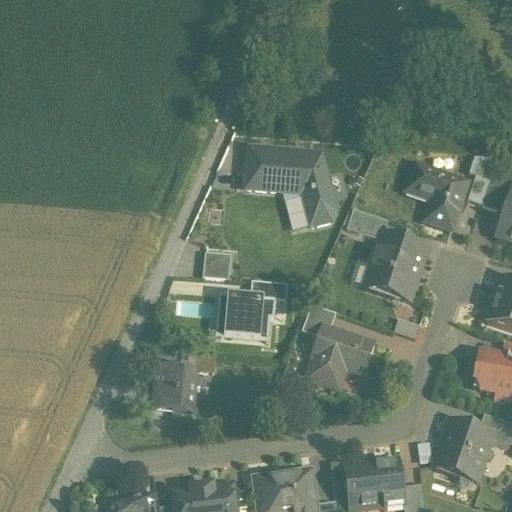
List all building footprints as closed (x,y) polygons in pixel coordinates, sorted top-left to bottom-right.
[(320,160),(250,154),(247,194),(303,199),(311,232),(330,227),(335,218),(320,160)] [(496,165),(474,163),(468,180),(475,182),(467,207),(480,212),(488,186),(496,165)] [(466,189),(415,172),(407,197),(408,198),(410,193),(434,201),(426,227),(451,235),(466,189)] [(511,194),(488,186),(480,212),(503,219),(511,194)] [(511,192),(511,193),(511,194),(503,219),(495,242),(511,247),(511,192)] [(383,226),(353,216),(346,236),(377,246),(383,226)] [(425,255),(384,241),(366,293),(408,307),(414,287),(412,287),(423,255),(425,256),(425,255)] [(231,260),(205,257),(203,282),(228,285),(231,260)] [(511,286),(501,283),(486,328),(511,336),(511,286)] [(251,288),(250,304),(273,306),(285,307),(286,291),(251,288)] [(250,304),(218,301),(215,343),(267,347),(269,323),(272,324),(273,306),(250,304)] [(336,320),(311,311),(301,338),(318,343),(321,331),(331,334),(336,320)] [(374,350),(330,335),(331,334),(321,331),(318,343),(311,365),(313,366),(306,386),(339,397),(345,376),(364,382),(374,350)] [(511,349),(504,346),(504,347),(502,364),(507,361),(511,366),(511,365),(511,349)] [(215,362),(188,359),(186,375),(195,376),(195,377),(214,379),(215,362)] [(511,365),(511,366),(507,361),(502,364),(478,360),(473,386),(476,387),(481,393),(480,396),(495,399),(493,408),(510,405),(511,396),(511,395),(511,365)] [(186,375),(158,372),(155,410),(173,412),(172,419),(191,421),(195,377),(195,376),(186,375)] [(511,443),(511,429),(484,420),(478,437),(491,441),(489,448),(508,455),(511,443)] [(478,437),(450,427),(434,473),(476,487),(489,448),(491,441),(478,437)] [(398,468),(343,475),(348,511),(385,511),(385,509),(402,507),(403,506),(401,494),(398,468)] [(309,479),(255,486),(258,511),(313,511),(314,511),(309,479)] [(420,493),(406,495),(406,493),(401,494),(403,506),(402,507),(402,511),(423,511),(421,491),(420,491),(420,493)] [(189,498),(171,500),(172,511),(233,511),(232,493),(212,495),(212,492),(188,495),(189,498)] [(157,511),(156,499),(126,503),(127,506),(127,511),(157,511)]
